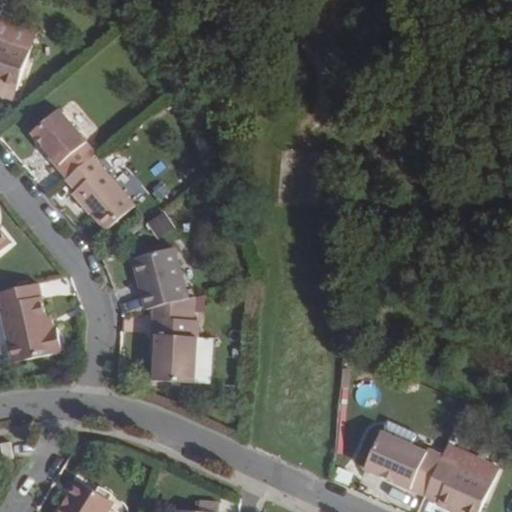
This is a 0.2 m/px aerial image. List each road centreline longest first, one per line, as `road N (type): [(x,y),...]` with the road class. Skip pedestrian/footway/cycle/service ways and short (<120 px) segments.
road 1 (track): [(511,240),(341,122),(315,64)]
road 2 (residential): [(0,168),(85,271),(102,316),(84,398)]
road 3 (residential): [(84,398),(252,458)]
road 4 (residential): [(84,398),(10,511)]
